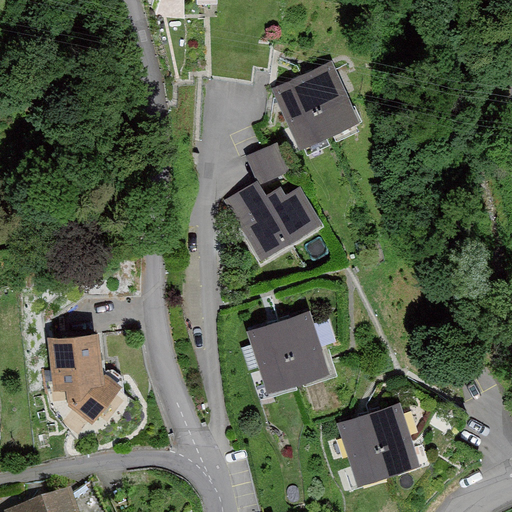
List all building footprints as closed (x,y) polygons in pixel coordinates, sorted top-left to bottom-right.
[(323,67),(268,89),(290,145),(345,124),(323,67)] [(268,146),(248,150),(255,179),(274,175),(268,146)] [(246,189),(220,205),(254,263),(315,226),(292,187),(274,198),(267,187),(251,197),(246,189)] [(311,313),(247,332),(266,394),(329,376),(311,313)] [(90,335),(39,342),(43,392),(80,431),(111,391),(92,375),(90,335)] [(399,406),(336,426),(354,481),(417,462),(399,406)] [(21,511),(73,511),(68,496),(21,511)]
